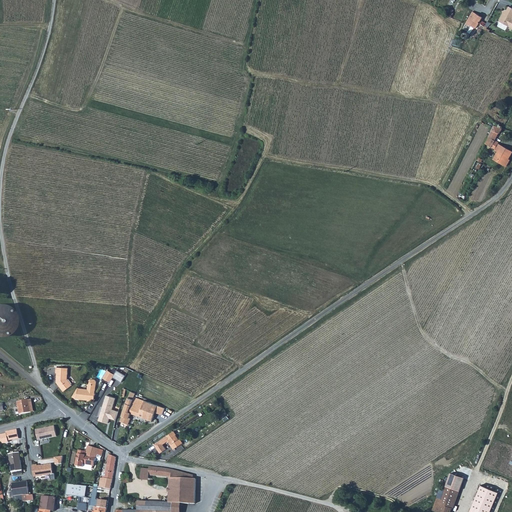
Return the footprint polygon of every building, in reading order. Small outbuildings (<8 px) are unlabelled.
[(505,12),(500,22),(511,27),(511,7),(510,6),(507,11),(505,12)] [(472,12),(466,23),(471,27),(472,26),(476,29),(482,17),(472,12)] [(493,159),(507,167),(511,160),(509,159),(511,153),(511,150),(498,144),(499,142),(496,141),(503,128),(494,126),(488,137),(485,143),(492,148),(492,147),(495,149),(494,150),(498,152),(493,159)] [(460,193),(464,194),(471,181),(467,179),(460,193)] [(7,335),(8,334),(9,333),(11,331),(12,330),(13,329),(14,327),(14,326),(15,324),(15,322),(15,321),(15,319),(15,317),(15,315),(14,314),(13,312),(13,311),(11,309),(10,308),(9,307),(8,306),(6,305),(4,304),(3,304),(1,304),(0,303),(0,336),(2,336),(3,336),(5,335),(7,335)] [(67,379),(68,368),(56,367),(56,373),(57,373),(56,382),(64,392),(72,385),(67,379)] [(108,371),(103,378),(110,383),(115,375),(108,371)] [(114,377),(122,382),(127,376),(118,371),(114,377)] [(95,401),(96,388),(97,383),(96,380),(92,380),(90,381),(88,390),(80,389),(79,388),(73,397),(76,399),(95,401)] [(116,398),(107,395),(98,421),(108,424),(110,419),(115,421),(118,412),(112,410),(116,398)] [(131,413),(142,417),(148,402),(135,397),(134,400),(128,398),(126,403),(123,414),(120,421),(128,424),(130,418),(129,418),(131,413)] [(30,412),(28,400),(17,402),(20,414),(30,412)] [(152,421),(156,412),(158,406),(148,402),(142,417),(152,421)] [(165,409),(158,406),(156,412),(162,415),(164,411),(165,409)] [(36,430),(38,440),(54,437),(53,426),(36,430)] [(18,429),(7,431),(7,433),(0,434),(0,440),(2,440),(2,443),(9,442),(9,440),(19,438),(18,429)] [(169,443),(174,450),(183,443),(175,431),(159,441),(155,444),(161,453),(166,450),(162,445),(169,440),(170,442),(169,443)] [(94,466),(95,461),(94,460),(94,457),(97,458),(98,455),(99,449),(88,446),(86,452),(84,458),(83,464),(82,467),(83,467),(84,464),(94,466)] [(78,450),(76,466),(82,467),(83,464),(84,458),(86,452),(78,450)] [(9,456),(11,463),(13,472),(23,470),(20,452),(9,455),(9,456)] [(116,457),(110,454),(107,465),(115,466),(116,457)] [(38,465),(33,466),(35,477),(54,474),(53,464),(38,466),(38,465)] [(115,466),(107,465),(105,475),(103,475),(103,477),(104,477),(113,479),(115,466)] [(149,475),(170,478),(193,478),(194,475),(185,473),(165,468),(159,467),(154,466),(148,466),(148,468),(149,468),(149,475)] [(149,475),(149,468),(148,468),(142,468),(141,480),(149,481),(149,475)] [(440,504),(452,508),(453,509),(465,478),(451,473),(447,486),(445,490),(440,504)] [(104,477),(102,487),(111,489),(113,479),(104,477)] [(193,478),(170,478),(170,488),(168,488),(168,492),(169,492),(169,494),(196,496),(197,478),(193,478)] [(12,496),(22,494),(31,494),(28,481),(13,483),(14,488),(10,488),(12,496)] [(87,485),(68,483),(67,494),(86,497),(87,485)] [(490,511),(499,493),(482,485),(470,511),(490,511)] [(434,510),(438,511),(440,504),(445,490),(441,489),(434,510)] [(99,502),(96,501),(97,493),(93,492),(92,498),(91,505),(95,506),(107,508),(108,501),(99,499),(99,502)] [(196,496),(169,494),(169,502),(138,501),(138,510),(173,511),(173,503),(182,503),(195,504),(196,496)] [(51,510),(55,510),(56,497),(43,496),(40,508),(41,509),(51,510)] [(181,511),(182,503),(173,503),(173,511),(172,511),(181,511)]
